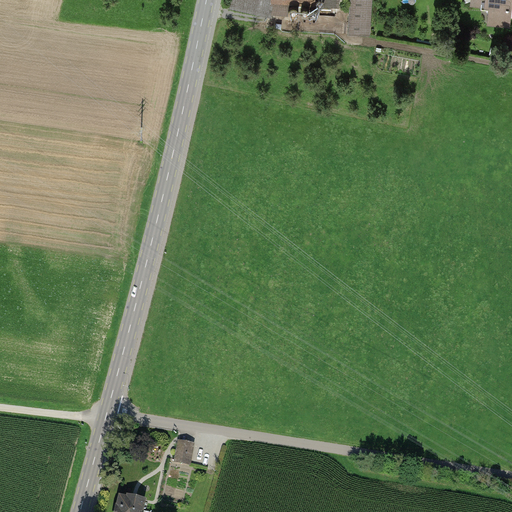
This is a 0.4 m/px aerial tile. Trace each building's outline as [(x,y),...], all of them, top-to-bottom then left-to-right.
[(228,0),(227,6),(279,17),(283,0),(334,5),(334,0),(228,0)] [(370,0),(347,0),(346,32),(368,33),(370,0)] [(511,23),(511,0),(483,0),(491,1),(489,21),(511,23)] [(194,445),(179,441),(173,461),(189,465),(194,445)] [(144,511),(147,502),(117,496),(113,511),(144,511)]
